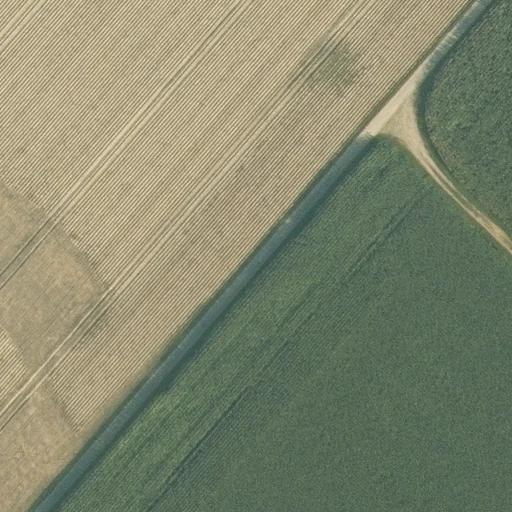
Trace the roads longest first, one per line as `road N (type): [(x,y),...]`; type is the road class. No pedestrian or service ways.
road 1 (track): [(487,0),(41,511)]
road 2 (track): [(511,248),(379,124)]
